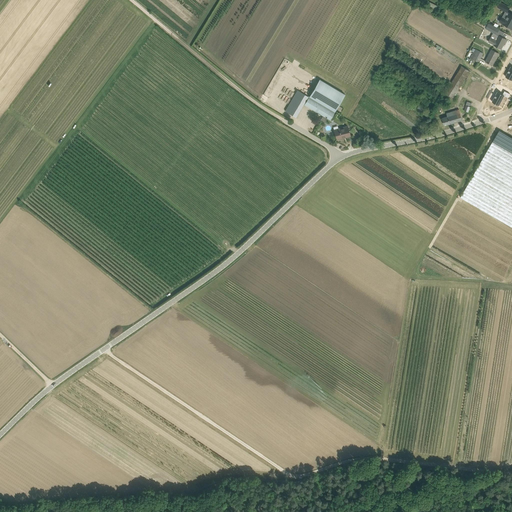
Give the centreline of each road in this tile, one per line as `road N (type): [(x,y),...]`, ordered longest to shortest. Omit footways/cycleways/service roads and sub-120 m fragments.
road 1 (tertiary): [(0,435),(52,385),(238,252),(345,155)]
road 2 (track): [(103,349),(285,475),(350,455),(481,467)]
road 3 (track): [(282,119),(132,0)]
road 4 (tertiary): [(345,155),(481,121)]
road 5 (track): [(363,511),(427,481),(481,467)]
